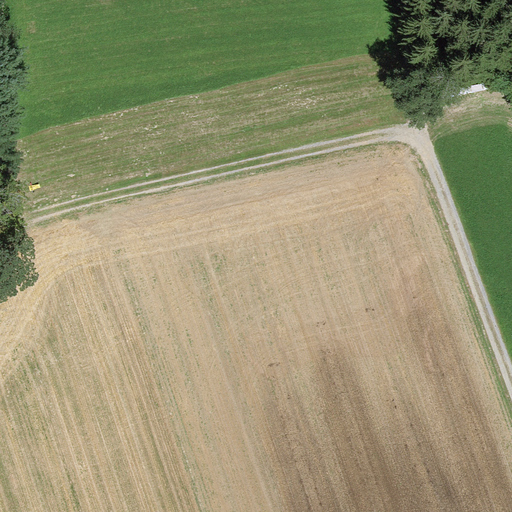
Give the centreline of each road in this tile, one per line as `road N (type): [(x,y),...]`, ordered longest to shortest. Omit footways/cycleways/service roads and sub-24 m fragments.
road 1 (track): [(0,229),(397,133),(419,142),(511,393)]
road 2 (track): [(0,210),(7,107),(0,42)]
